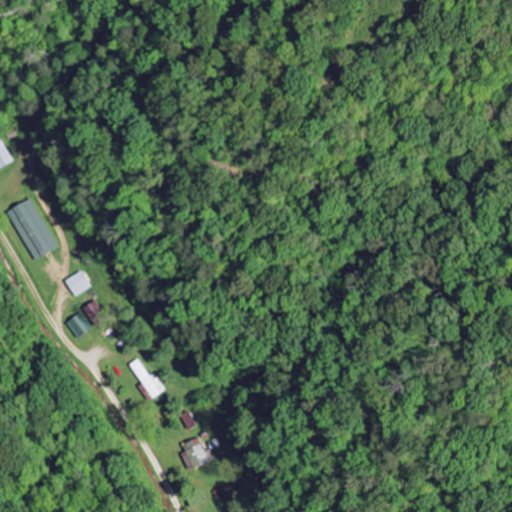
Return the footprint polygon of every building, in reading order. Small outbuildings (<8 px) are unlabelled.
[(0,141),(0,170),(16,163),(5,139),(0,141)] [(61,247),(33,198),(10,212),(38,261),(61,247)] [(77,296),(93,287),(84,271),(68,279),(77,296)] [(68,323),(78,339),(93,329),(82,313),(68,323)] [(167,391),(158,373),(150,378),(141,359),(134,363),(152,399),(167,391)] [(211,463),(203,441),(182,449),(190,470),(211,463)]
